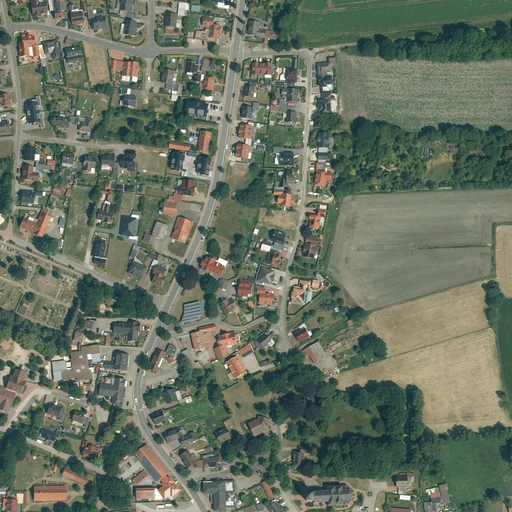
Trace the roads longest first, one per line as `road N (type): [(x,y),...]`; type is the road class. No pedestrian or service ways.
road 1 (residential): [(280,324),(302,202),(309,67),(296,51),(236,51)]
road 2 (secondary): [(167,306),(214,189),(236,51)]
road 3 (track): [(301,53),(511,26)]
road 4 (residential): [(6,235),(167,306)]
road 5 (residential): [(150,53),(38,27),(8,28)]
